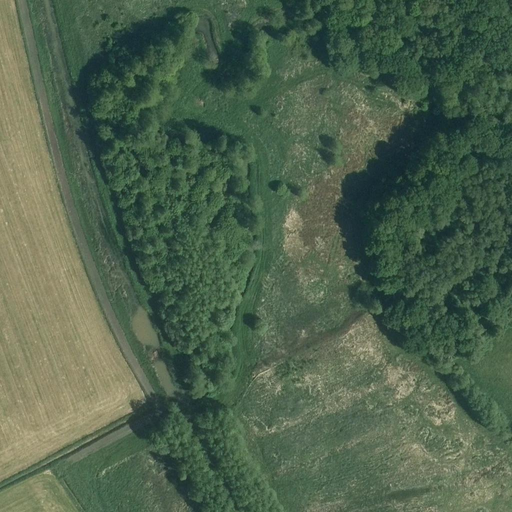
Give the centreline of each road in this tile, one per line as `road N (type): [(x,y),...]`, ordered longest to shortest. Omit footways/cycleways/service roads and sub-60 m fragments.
road 1 (track): [(109,511),(86,467),(136,431),(160,397),(70,177),(30,0)]
road 2 (track): [(55,0),(110,215),(202,401)]
